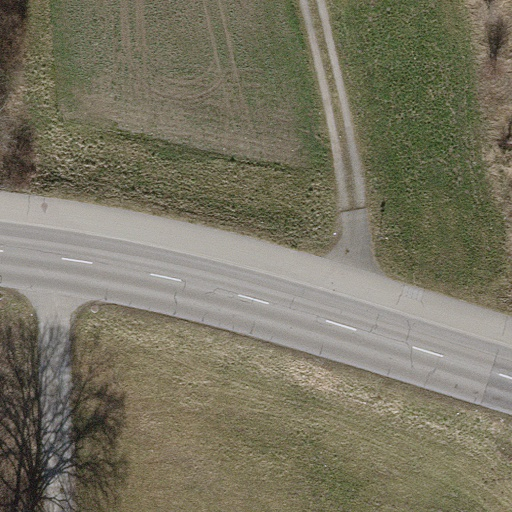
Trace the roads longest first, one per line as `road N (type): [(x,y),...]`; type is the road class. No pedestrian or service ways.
road 1 (secondary): [(511,377),(208,286),(0,250)]
road 2 (track): [(307,0),(352,197),(348,325)]
road 3 (track): [(58,511),(51,255)]
